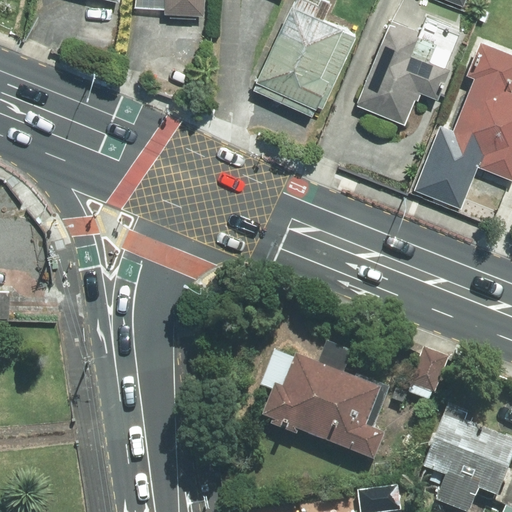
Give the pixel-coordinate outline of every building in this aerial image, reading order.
[(212,0),(162,0),(162,15),(212,17),(212,0)] [(353,28),(296,0),(251,92),(308,120),(353,28)] [(426,28),(396,16),(360,108),(400,124),(416,83),(445,94),(455,67),(416,52),(426,28)] [(511,46),(493,39),(453,140),(492,155),(485,173),(511,183),(511,46)] [(0,318),(9,319),(10,267),(0,266),(0,318)] [(375,384),(284,344),(249,426),(360,474),(382,424),(361,415),(375,384)] [(511,445),(437,417),(416,474),(438,482),(428,507),(440,511),(474,511),(483,491),(493,495),(511,445)] [(401,511),(402,496),(358,495),(357,511),(401,511)] [(511,511),(511,506),(503,503),(499,511),(511,511)]
